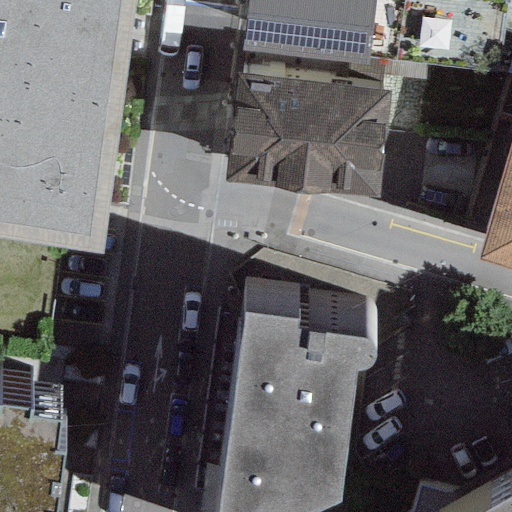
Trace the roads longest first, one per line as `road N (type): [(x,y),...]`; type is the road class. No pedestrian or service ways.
road 1 (residential): [(511,278),(179,168)]
road 2 (residential): [(134,511),(179,168)]
road 3 (residential): [(179,168),(200,0)]
